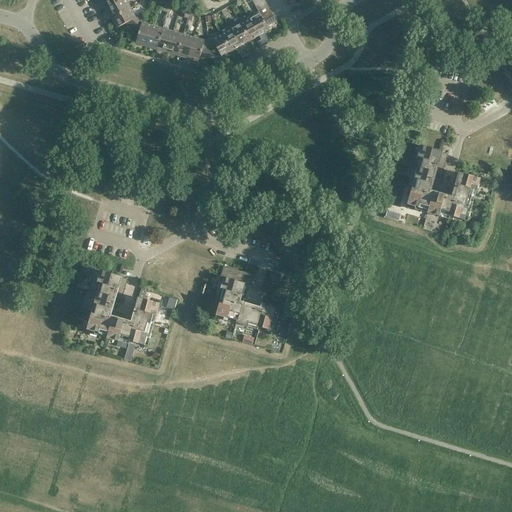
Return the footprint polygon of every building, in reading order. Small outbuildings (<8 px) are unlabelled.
[(100,0),(106,10),(123,0),(100,0)] [(130,9),(125,0),(123,0),(106,10),(111,19),(130,9)] [(268,6),(265,1),(255,6),(258,11),(268,6)] [(271,11),(268,6),(258,11),(259,14),(260,14),(261,16),(271,11)] [(135,18),(130,9),(111,19),(117,28),(127,23),(133,27),(138,21),(135,18)] [(274,16),(271,11),(261,16),(264,22),(274,16)] [(260,14),(259,14),(251,19),(250,17),(249,17),(259,36),(261,40),(265,46),(269,44),(263,34),(269,31),(267,27),(264,22),(261,16),(260,14)] [(276,21),(274,16),(264,22),(267,27),(277,22),(276,21)] [(259,36),(249,17),(247,18),(248,20),(240,25),(250,41),(259,36)] [(141,23),(138,21),(133,27),(139,32),(135,44),(146,47),(152,26),(141,23)] [(250,41),(240,25),(233,29),(231,27),(230,28),(240,47),(250,41)] [(162,29),(152,26),(146,47),(156,50),(162,29)] [(240,47),(230,28),(228,29),(229,31),(221,35),(231,52),(240,47)] [(173,32),(162,29),(156,50),(167,53),(173,32)] [(183,35),(173,32),(167,53),(177,56),(183,35)] [(194,38),(183,35),(177,56),(188,59),(194,38)] [(231,52),(221,35),(212,40),(208,41),(210,59),(210,58),(211,58),(220,57),(221,57),(221,58),(221,57),(231,52)] [(204,41),(194,38),(188,59),(198,62),(199,60),(210,59),(208,41),(204,41)] [(408,166),(414,168),(411,178),(414,179),(406,208),(448,220),(449,217),(467,222),(479,179),(458,173),(454,184),(451,197),(443,195),(444,191),(434,188),(433,192),(429,191),(434,174),(441,176),(448,154),(415,144),(408,166)] [(220,278),(223,279),(244,285),(250,287),(254,275),(224,266),(220,278)] [(88,292),(94,293),(91,304),(94,304),(85,333),(128,345),(129,342),(147,347),(159,305),(137,298),(134,310),(131,322),(123,320),(124,316),(114,314),(113,317),(111,317),(116,299),(121,301),(127,280),(94,270),(88,292)] [(282,275),(271,272),(269,279),(280,282),(282,275)] [(244,285),(223,279),(217,300),(220,301),(215,318),(257,330),(258,327),(276,332),(279,321),(277,320),(279,310),(264,305),(261,304),(260,308),(249,305),(250,301),(244,299),(243,303),(239,302),(244,285)] [(169,299),(166,308),(174,310),(177,301),(169,299)]
